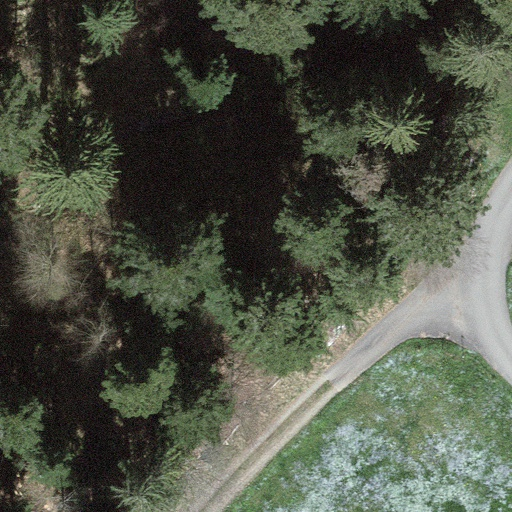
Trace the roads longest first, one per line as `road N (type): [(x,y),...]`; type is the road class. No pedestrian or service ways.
road 1 (track): [(201,511),(377,339),(414,314),(481,288)]
road 2 (track): [(511,187),(486,249),(481,288),(487,320),(511,362)]
